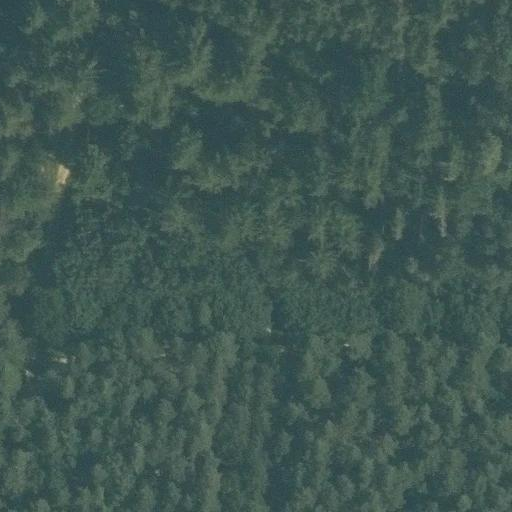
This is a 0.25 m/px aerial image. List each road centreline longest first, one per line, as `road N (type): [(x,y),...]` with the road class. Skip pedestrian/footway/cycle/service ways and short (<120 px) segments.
road 1 (track): [(35,368),(86,346),(511,357)]
road 2 (track): [(110,0),(511,78)]
road 3 (track): [(97,0),(99,89),(78,201)]
road 4 (track): [(78,201),(35,368)]
road 5 (track): [(35,368),(6,511)]
